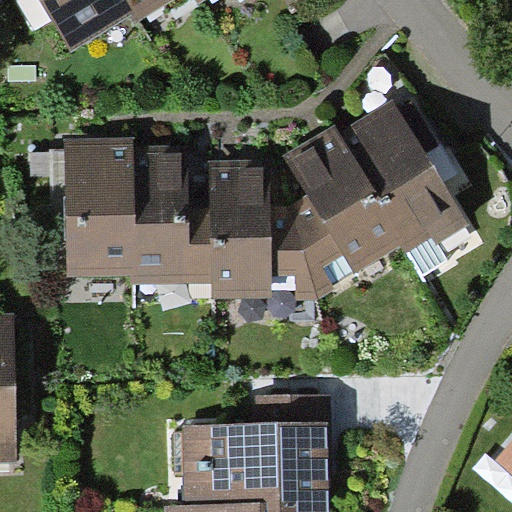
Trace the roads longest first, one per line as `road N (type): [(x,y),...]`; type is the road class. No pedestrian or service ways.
road 1 (residential): [(511,301),(452,395),(408,511)]
road 2 (residential): [(511,111),(468,74),(406,0)]
